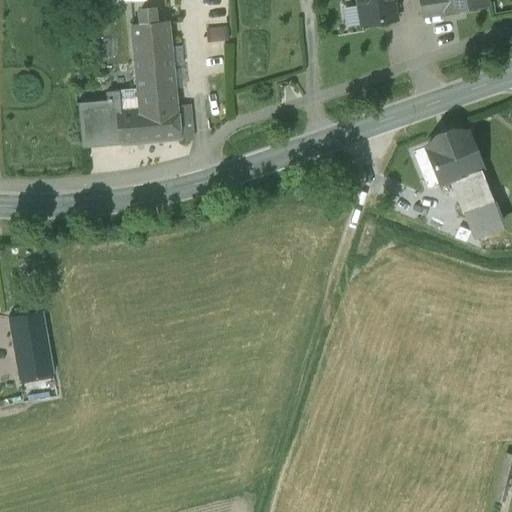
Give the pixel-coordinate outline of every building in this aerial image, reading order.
[(392,0),(356,0),(357,6),(360,25),(395,19),(392,0)] [(441,0),(420,0),(424,15),(444,12),(441,0)] [(441,0),(444,12),(488,4),(486,0),(441,0)] [(345,27),(360,25),(357,6),(342,8),(345,27)] [(140,23),(153,22),(152,9),(139,10),(140,23)] [(153,22),(140,23),(131,24),(137,89),(137,91),(142,91),(173,88),(169,49),(166,21),(153,22)] [(226,28),(205,30),(206,42),(227,41),(226,28)] [(180,48),(169,49),(173,88),(184,87),(180,48)] [(119,110),(117,91),(105,92),(106,100),(77,103),(81,148),(120,145),(120,144),(192,138),(189,105),(174,106),(173,88),(142,91),(144,109),(119,110)] [(144,109),(142,91),(137,91),(137,89),(117,91),(119,110),(144,109)] [(466,133),(427,148),(441,183),(449,180),(480,167),(466,133)] [(480,167),(449,180),(464,215),(473,212),(481,231),(503,223),(480,167)] [(40,313),(7,319),(18,380),(52,373),(40,313)] [(510,483),(511,469),(511,453),(505,452),(500,481),(510,483)]
